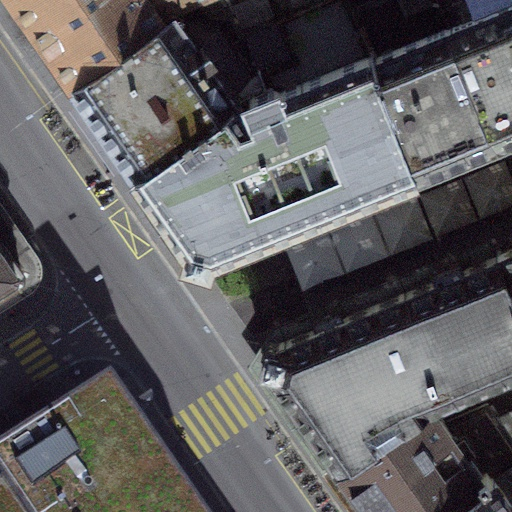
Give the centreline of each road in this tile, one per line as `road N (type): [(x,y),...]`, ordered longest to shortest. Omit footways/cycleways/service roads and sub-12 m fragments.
road 1 (residential): [(127,291),(281,511)]
road 2 (residential): [(0,111),(127,291)]
road 3 (residential): [(127,291),(0,374)]
